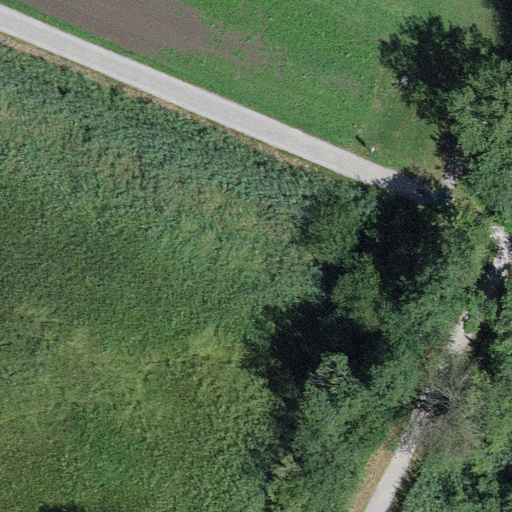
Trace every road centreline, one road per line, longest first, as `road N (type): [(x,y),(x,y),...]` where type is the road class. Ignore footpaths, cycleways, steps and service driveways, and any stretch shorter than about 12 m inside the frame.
road 1 (track): [(432,197),(0,23)]
road 2 (track): [(363,511),(504,229),(432,197)]
road 3 (track): [(432,197),(511,41)]
